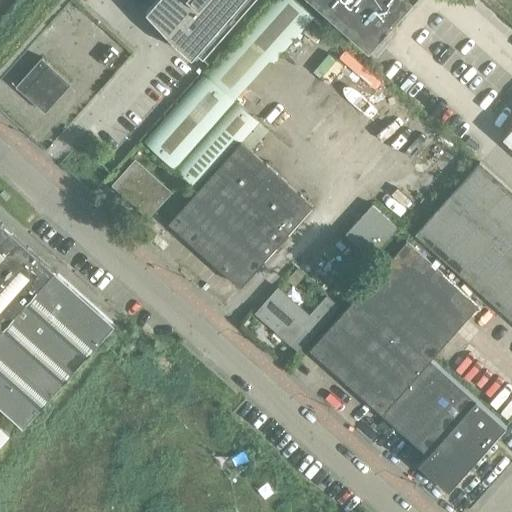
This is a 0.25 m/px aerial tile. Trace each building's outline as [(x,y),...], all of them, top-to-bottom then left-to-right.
[(170,221),(241,285),(314,206),(243,141),(261,121),(237,100),(274,60),(277,62),(317,18),(297,0),(274,0),(147,139),(200,188),(170,221)] [(254,0),(154,0),(147,9),(203,59),(254,0)] [(315,0),(370,49),(413,0),(315,0)] [(119,55),(110,47),(99,59),(108,67),(119,55)] [(41,56),(15,85),(45,111),(71,82),(41,56)] [(511,126),(503,136),(511,144),(511,126)] [(156,206),(169,191),(135,161),(115,184),(141,207),(149,198),(156,204),(155,205),(156,206)] [(511,319),(511,189),(480,161),(416,233),(511,319)] [(374,256),(401,226),(373,201),(346,231),(374,256)] [(0,221),(0,404),(23,425),(114,323),(0,221)] [(479,303),(407,239),(359,293),(431,357),(479,303)] [(66,261),(59,268),(76,283),(82,276),(66,261)] [(362,270),(353,262),(332,285),(341,293),(362,270)] [(339,305),(327,294),(309,315),(278,288),(258,311),(292,341),(305,326),(313,333),(339,305)] [(442,368),(359,293),(310,347),(382,411),(428,452),(419,463),(449,489),(507,425),(442,368)] [(0,443),(10,433),(0,424),(0,443)]
